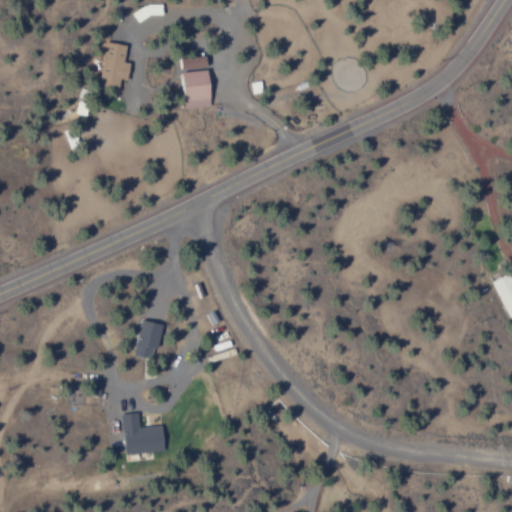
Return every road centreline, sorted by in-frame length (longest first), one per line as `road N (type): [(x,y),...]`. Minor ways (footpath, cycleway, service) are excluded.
road 1 (residential): [(0,288),(193,204),(411,95),(436,79),(499,0)]
road 2 (residential): [(511,460),(326,428),(293,402),(209,289),(193,204)]
